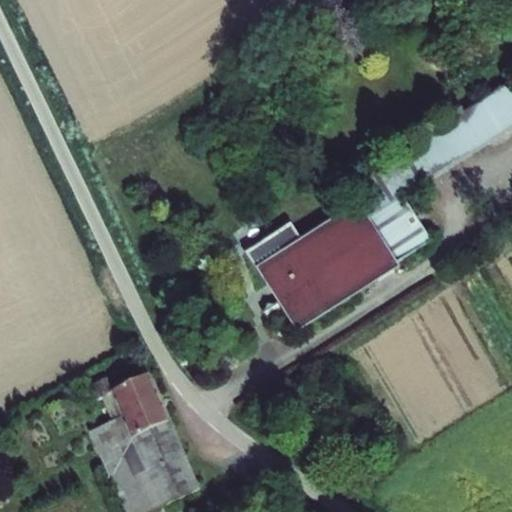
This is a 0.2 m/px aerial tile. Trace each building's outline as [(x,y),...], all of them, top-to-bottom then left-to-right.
[(356,216),(393,274),(426,252),(400,210),(511,138),(511,104),(506,95),(344,197),(356,216)] [(397,282),(356,216),(254,282),(296,347),(397,282)] [(101,382),(83,392),(90,405),(106,397),(128,439),(116,445),(129,473),(142,468),(147,480),(183,462),(142,379),(108,395),(101,382)] [(154,511),(161,509),(155,496),(153,493),(189,475),(183,462),(147,480),(142,468),(129,473),(116,445),(128,439),(106,397),(97,402),(108,425),(87,436),(122,509),(122,511),(154,511)] [(153,493),(155,496),(161,509),(197,491),(189,475),(153,493)]
